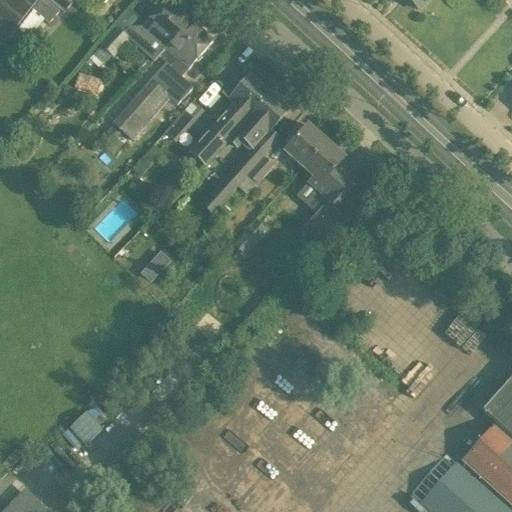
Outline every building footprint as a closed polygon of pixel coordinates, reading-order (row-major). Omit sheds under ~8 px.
[(0,0),(0,46),(37,0),(0,0)] [(41,0),(16,30),(29,40),(44,21),(47,24),(60,9),(63,12),(73,0),(105,0),(107,1),(107,0),(41,0)] [(416,8),(418,10),(426,0),(407,0),(407,3),(413,8),(416,8)] [(189,21),(167,1),(143,29),(129,29),(124,35),(116,28),(100,46),(114,58),(129,40),(153,61),(156,57),(157,58),(165,49),(189,21)] [(189,21),(165,49),(188,70),(213,42),(189,21)] [(175,108),(192,90),(179,79),(164,65),(148,83),(149,84),(111,126),(131,145),(168,102),(175,108)] [(78,75),(74,88),(96,95),(100,82),(78,75)] [(202,167),(248,117),(269,93),(250,76),(240,86),(234,80),(221,96),(231,106),(188,154),(202,167)] [(227,197),(278,140),(270,131),(288,110),(269,93),(248,117),(202,167),(204,169),(228,144),(236,152),(243,144),(250,151),(218,187),(227,197)] [(183,112),(195,122),(203,113),(191,102),(183,112)] [(307,126),(284,152),(286,153),(293,160),(302,168),(325,143),(307,126)] [(325,143),(302,168),(313,177),(307,184),(327,202),(308,223),(322,235),(362,190),(337,167),(343,159),(325,143)] [(262,158),(235,188),(243,196),(244,197),(255,186),(256,186),(273,168),(262,158)] [(222,202),(218,208),(226,215),(231,210),(222,202)] [(440,228),(431,219),(416,234),(425,244),(440,228)] [(255,221),(250,227),(259,236),(265,230),(255,221)] [(232,246),(242,254),(248,248),(238,239),(232,246)] [(159,253),(139,276),(149,285),(169,262),(159,253)] [(511,511),(511,377),(483,411),(494,421),(460,461),(511,507),(511,511)] [(73,450),(97,432),(82,412),(58,431),(73,450)] [(0,509),(0,511),(45,511),(19,488),(0,509)]
